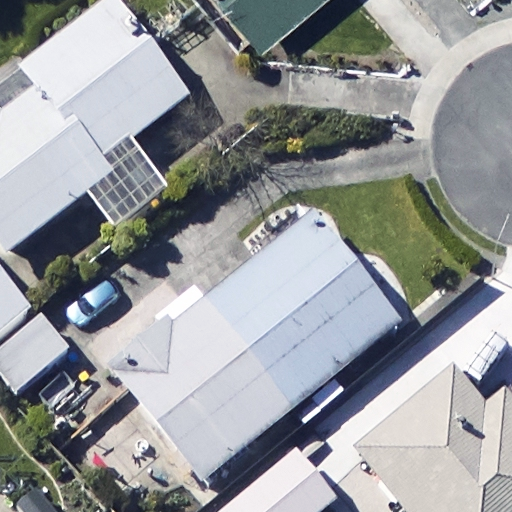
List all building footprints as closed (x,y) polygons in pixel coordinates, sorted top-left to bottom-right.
[(306,0),(218,0),(256,44),(306,0)] [(0,107),(0,261),(137,161),(126,146),(181,106),(104,2),(7,73),(21,93),(0,107)] [(200,308),(288,414),(391,327),(303,221),(200,308)] [(0,341),(28,319),(0,284),(0,341)] [(288,414),(200,308),(193,299),(102,376),(197,490),(288,414)] [(68,355),(38,320),(0,353),(0,388),(13,403),(68,355)] [(474,414),(446,380),(345,463),(385,511),(511,511),(511,401),(503,390),(474,414)] [(203,511),(329,511),(333,509),(285,447),(203,511)]
